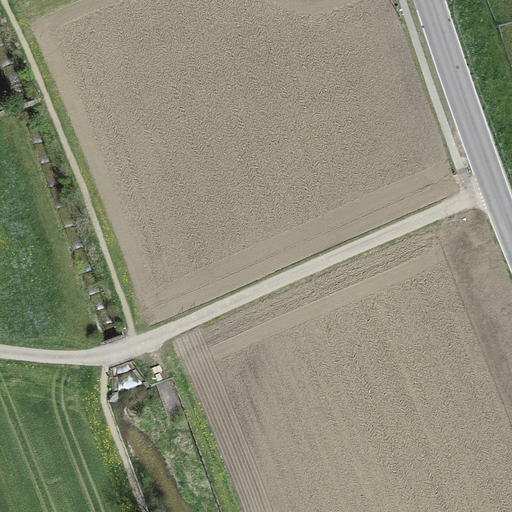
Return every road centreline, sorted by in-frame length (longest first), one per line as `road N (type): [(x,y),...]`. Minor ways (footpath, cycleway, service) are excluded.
road 1 (unclassified): [(0,357),(79,362),(172,337),(494,184)]
road 2 (tertiary): [(494,184),(427,0)]
